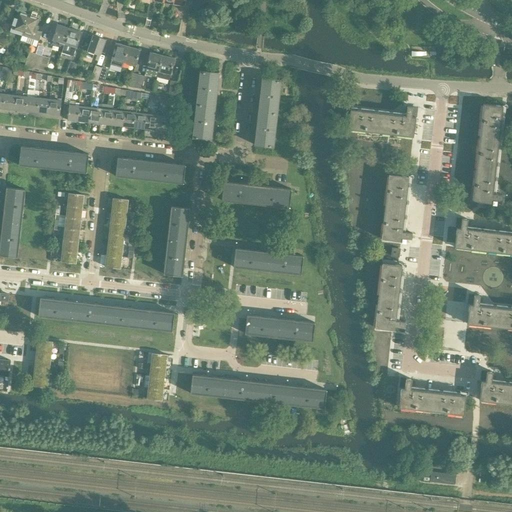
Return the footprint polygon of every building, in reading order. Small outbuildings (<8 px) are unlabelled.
[(22,36),(23,32),(28,15),(26,14),(25,13),(22,12),(21,13),(18,12),(16,19),(14,18),(11,28),(10,32),(22,36)] [(28,15),(23,32),(22,36),(38,41),(41,32),(37,30),(38,26),(36,25),(38,18),(36,18),(35,16),(32,15),(31,16),(28,15)] [(52,40),(64,44),(69,28),(57,24),(52,40)] [(71,53),(74,54),(81,32),(69,28),(64,44),(61,52),(70,55),(71,53)] [(92,59),(97,61),(99,55),(100,55),(105,40),(93,36),(88,51),(94,53),(92,59)] [(111,59),(110,64),(122,67),(123,62),(128,46),(115,43),(111,59)] [(128,46),(123,62),(135,66),(139,50),(128,46)] [(24,67),(37,69),(41,56),(29,52),(24,67)] [(144,74),(156,77),(162,56),(150,53),(144,74)] [(41,56),(37,69),(45,71),(49,58),(41,56)] [(162,56),(156,77),(168,80),(170,75),(174,59),(162,56)] [(71,61),(65,75),(72,76),(77,64),(71,61)] [(90,80),(97,81),(101,68),(95,66),(90,80)] [(101,68),(97,81),(103,82),(108,70),(101,68)] [(218,73),(200,71),(192,138),(210,140),(218,73)] [(129,86),(135,87),(138,75),(132,73),(129,86)] [(135,87),(141,89),(145,76),(138,75),(135,87)] [(254,145),(272,147),(280,80),(262,78),(254,145)] [(66,92),(73,93),(75,91),(81,92),(81,88),(82,82),(68,80),(66,92)] [(168,95),(175,95),(176,81),(170,81),(168,95)] [(3,108),(14,110),(16,96),(4,94),(3,108)] [(23,97),(16,96),(14,110),(25,111),(27,97),(27,94),(23,94),(23,97)] [(25,111),(37,112),(38,98),(27,97),(25,111)] [(37,112),(48,113),(50,100),(38,98),(37,112)] [(50,100),(48,113),(60,115),(61,101),(50,100)] [(69,105),(67,120),(77,121),(79,107),(79,103),(75,103),(76,101),(69,101),(69,105)] [(79,107),(77,121),(88,122),(90,108),(83,107),(84,104),(79,103),(79,107)] [(90,108),(88,122),(100,123),(101,109),(102,104),(91,103),(90,108)] [(101,109),(100,123),(111,125),(112,110),(113,105),(102,104),(101,109)] [(491,203),(491,205),(496,205),(496,200),(501,201),(502,195),(492,194),(502,106),(482,104),(472,201),(482,202),(484,205),(487,203),(491,203)] [(123,112),(122,126),(133,127),(135,109),(136,109),(136,107),(124,106),(123,112)] [(412,107),(407,106),(405,116),(350,110),(348,129),(413,137),(415,117),(411,117),(412,107)] [(135,109),(133,127),(144,128),(146,114),(139,113),(140,109),(136,109),(135,109)] [(112,110),(111,125),(122,126),(123,112),(112,110)] [(146,114),(144,128),(155,130),(157,116),(151,115),(151,110),(147,110),(146,114)] [(157,116),(155,130),(167,131),(168,117),(161,116),(161,113),(157,113),(157,116)] [(19,165),(86,173),(87,161),(88,154),(21,146),(19,165)] [(117,165),(115,176),(183,184),(183,179),(185,166),(185,165),(117,157),(117,165)] [(400,243),(405,244),(406,238),(411,239),(412,233),(402,232),(408,177),(388,174),(381,239),(401,242),(400,243)] [(223,182),(221,200),(289,208),(291,190),(291,189),(223,181),(223,182)] [(0,244),(0,255),(17,257),(24,190),(6,188),(0,244)] [(83,195),(68,193),(67,205),(82,207),(83,195)] [(128,200),(113,198),(112,210),(126,212),(128,200)] [(82,207),(67,205),(66,216),(81,218),(82,207)] [(163,274),(182,276),(189,209),(171,207),(163,274)] [(126,212),(112,210),(110,221),(125,223),(126,212)] [(81,218),(66,216),(65,228),(79,229),(81,218)] [(460,228),(456,228),(454,248),(511,254),(511,234),(466,229),(467,219),(461,219),(460,228)] [(125,223),(110,221),(109,233),(124,234),(125,223)] [(79,229),(65,228),(63,239),(78,241),(79,229)] [(124,234),(109,233),(108,244),(122,246),(124,234)] [(78,241),(63,239),(62,251),(77,252),(78,241)] [(122,246),(108,244),(106,256),(121,257),(122,246)] [(235,249),(233,267),(301,275),(303,256),(235,248),(235,249)] [(391,257),(399,257),(400,249),(392,248),(391,257)] [(77,252),(62,251),(61,262),(76,264),(77,252)] [(121,257),(106,256),(105,267),(120,269),(121,257)] [(395,326),(404,328),(405,322),(395,321),(402,266),(382,263),(375,328),(394,330),(395,326)] [(8,294),(1,293),(0,297),(0,300),(8,301),(8,294)] [(472,305),(469,305),(467,324),(511,328),(511,309),(478,306),(479,296),(474,295),(472,305)] [(38,316),(172,331),(174,313),(40,297),(38,316)] [(245,333),(245,334),(312,341),(314,322),(247,315),(245,333)] [(37,340),(36,351),(51,353),(52,341),(37,340)] [(36,351),(35,363),(50,364),(51,353),(36,351)] [(152,353),(150,364),(165,366),(166,354),(152,353)] [(8,382),(10,361),(0,359),(0,374),(5,376),(4,382),(8,382)] [(35,363),(34,374),(48,376),(50,364),(35,363)] [(150,364),(149,376),(164,377),(165,366),(150,364)] [(479,400),(511,404),(511,384),(491,382),(492,372),(486,371),(485,381),(481,381),(479,400)] [(48,376),(34,374),(32,386),(47,388),(48,376)] [(190,393),(324,408),(326,389),(192,374),(192,375),(190,393)] [(149,376),(148,387),(162,389),(164,377),(149,376)] [(399,407),(463,415),(465,395),(410,389),(411,379),(405,379),(404,388),(401,388),(399,407)] [(148,387),(146,399),(161,401),(162,389),(148,387)] [(456,474),(431,472),(430,481),(454,484),(456,474)]
